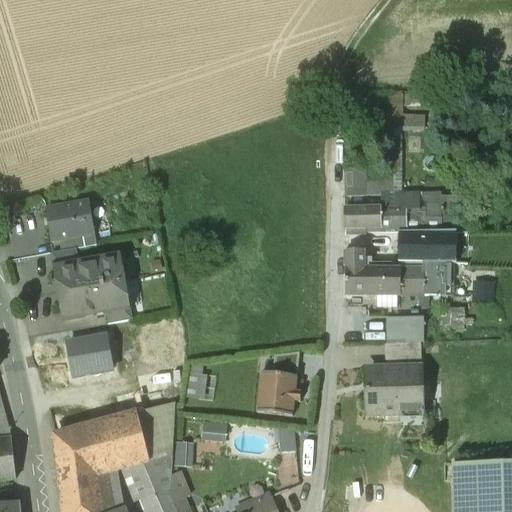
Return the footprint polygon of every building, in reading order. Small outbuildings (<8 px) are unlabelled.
[(440,196),(407,196),(408,208),(381,209),(381,230),(407,230),(410,233),(441,233),(440,196)] [(51,243),(95,235),(89,205),(46,212),(51,243)] [(381,209),(344,210),(344,230),(359,230),(381,230),(381,209)] [(410,233),(398,233),(398,235),(402,235),(402,242),(398,242),(398,255),(402,255),(402,262),(398,262),(398,264),(402,265),(449,266),(456,265),(456,233),(441,233),(410,233)] [(75,251),(51,255),(53,269),(55,268),(77,264),(75,251)] [(402,270),(380,270),(380,265),(371,265),(371,258),(364,258),(364,252),(344,253),(345,269),(344,297),(376,297),(376,310),(396,310),(396,297),(448,297),(449,266),(402,265),(402,270)] [(77,264),(55,268),(60,295),(65,294),(123,284),(118,257),(77,264)] [(123,284),(65,294),(70,320),(106,314),(127,310),(123,284)] [(127,310),(106,314),(109,326),(132,322),(130,310),(127,310)] [(387,321),(387,345),(421,344),(423,344),(423,320),(387,321)] [(106,339),(67,345),(73,378),(112,371),(106,339)] [(421,344),(387,345),(388,370),(421,370),(421,344)] [(301,354),(276,357),(274,376),(298,379),(301,354)] [(388,370),(369,371),(369,392),(366,392),(367,416),(422,415),(421,370),(388,370)] [(274,376),(262,375),(258,415),(294,419),(296,405),(302,405),(303,395),(297,394),(298,379),(274,376)] [(10,435),(0,396),(0,441),(11,440),(10,435)] [(104,511),(104,507),(100,507),(97,478),(150,465),(137,416),(55,437),(60,486),(59,487),(62,511),(104,511)] [(204,425),(205,441),(228,440),(227,424),(204,425)] [(281,452),(298,451),(297,429),(281,429),(281,452)] [(0,441),(0,482),(16,480),(11,440),(0,441)] [(511,511),(511,464),(451,467),(452,511),(511,511)] [(301,511),(297,490),(280,493),(282,511),(301,511)]
